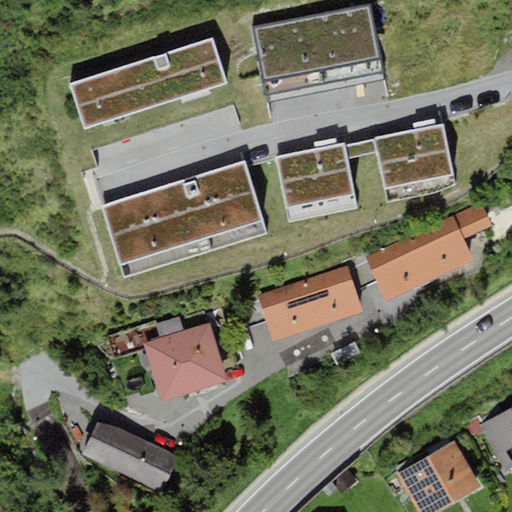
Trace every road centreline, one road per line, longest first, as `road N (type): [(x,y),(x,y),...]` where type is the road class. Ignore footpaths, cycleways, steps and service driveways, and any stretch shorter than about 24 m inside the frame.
road 1 (residential): [(92,511),(62,464),(35,397),(37,376),(158,425),(295,343),(420,294)]
road 2 (residential): [(511,78),(106,185)]
road 3 (primary): [(511,317),(373,412),(261,511)]
